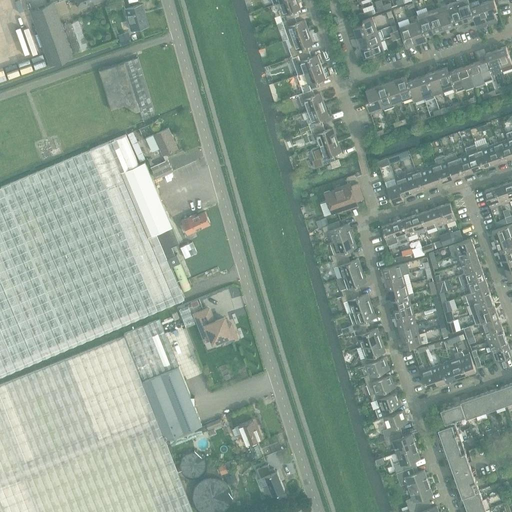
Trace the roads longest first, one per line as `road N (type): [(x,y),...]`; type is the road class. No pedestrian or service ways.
road 1 (tertiary): [(319,511),(177,36)]
road 2 (residential): [(414,407),(361,221),(465,188)]
road 3 (unclassified): [(177,36),(0,97)]
road 4 (residential): [(358,81),(511,32)]
road 5 (residential): [(465,188),(511,321)]
